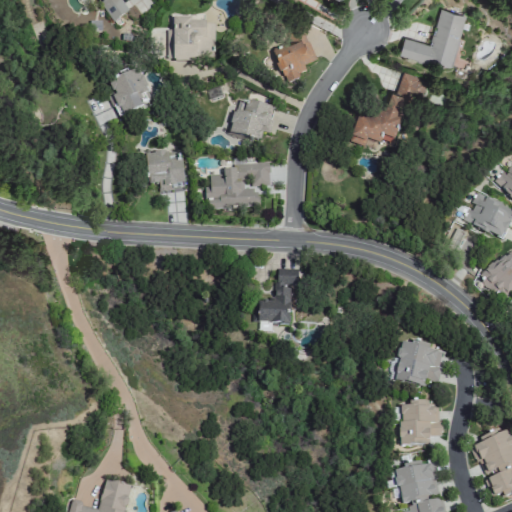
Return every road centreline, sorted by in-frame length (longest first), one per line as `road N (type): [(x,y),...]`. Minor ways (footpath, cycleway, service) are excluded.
road 1 (residential): [(511,366),(462,302),(386,257),(293,240),(61,226),(0,211)]
road 2 (residential): [(293,240),(305,126),(367,33)]
road 3 (residential): [(463,360),(459,460),(476,511)]
